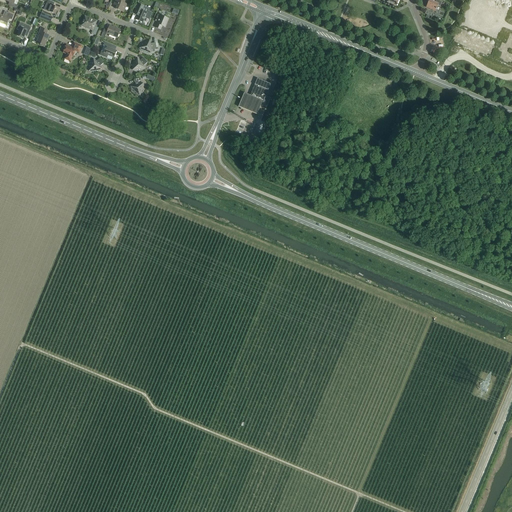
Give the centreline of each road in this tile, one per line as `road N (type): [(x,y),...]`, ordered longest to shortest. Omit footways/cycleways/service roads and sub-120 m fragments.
road 1 (unknown): [(0,397),(19,351),(30,347),(142,394),(158,411),(399,511)]
road 2 (primary): [(511,306),(232,189)]
road 3 (primary): [(159,159),(0,94)]
road 4 (unclassified): [(461,511),(511,390)]
